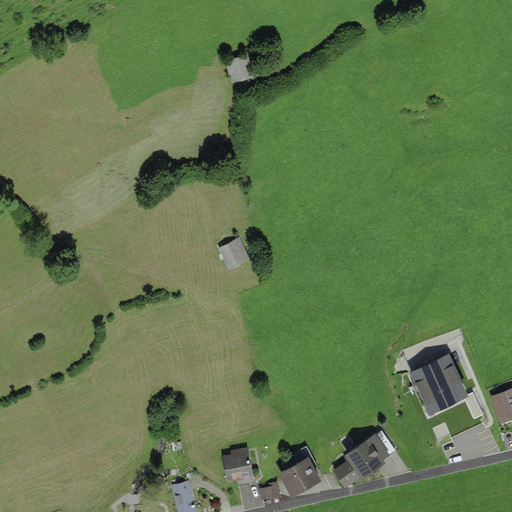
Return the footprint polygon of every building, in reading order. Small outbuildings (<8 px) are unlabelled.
[(253,54),(233,62),(240,81),(261,72),(253,54)] [(243,238),(224,251),(237,270),(256,257),(243,238)] [(430,359),(409,369),(427,409),(468,390),(450,350),(430,359)] [(511,387),(491,395),(501,421),(511,416),(511,387)] [(473,391),(465,395),(474,415),(482,411),(473,391)] [(377,436),(350,453),(365,478),(392,460),(377,436)] [(246,448),(223,453),(228,481),(252,476),(246,448)] [(280,475),(292,496),(321,481),(309,459),(280,475)] [(353,460),(335,470),(346,488),(364,479),(353,460)] [(181,511),(200,511),(191,477),(173,482),(181,511)] [(271,487),(261,489),(263,500),(280,496),(278,483),(270,484),(271,487)]
